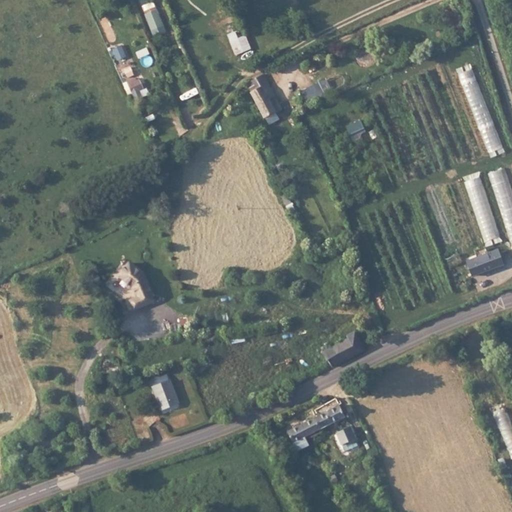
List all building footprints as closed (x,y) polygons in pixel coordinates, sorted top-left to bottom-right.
[(154,20),(161,34),(172,29),(165,15),(154,20)] [(269,82),(253,90),(268,121),(279,116),(271,102),(268,97),(265,93),(272,89),(269,82)] [(304,96),(310,107),(323,101),(318,89),(304,96)] [(283,122),(279,116),(268,121),(271,128),(283,122)] [(358,246),(353,232),(348,234),(353,248),(358,246)] [(468,246),(471,253),(481,249),(478,242),(468,246)] [(492,245),(481,249),(487,265),(498,261),(492,245)] [(471,253),(459,257),(464,273),(487,265),(481,249),(471,253)] [(127,291),(131,299),(151,290),(137,262),(124,253),(115,267),(129,276),(134,288),(127,291)] [(357,271),(341,277),(352,306),(368,301),(357,271)] [(352,306),(341,277),(329,282),(340,311),(352,306)] [(359,356),(366,352),(363,348),(355,333),(343,339),(346,344),(320,359),(326,369),(328,373),(359,356)] [(174,398),(165,374),(148,380),(156,404),(174,398)] [(347,418),(337,400),(317,410),(320,416),(315,418),(322,431),(347,418)] [(322,431),(315,418),(299,425),(305,440),(309,437),(322,431)] [(305,440),(299,425),(285,431),(292,447),(305,440)] [(358,442),(352,429),(335,438),(342,451),(358,442)]
